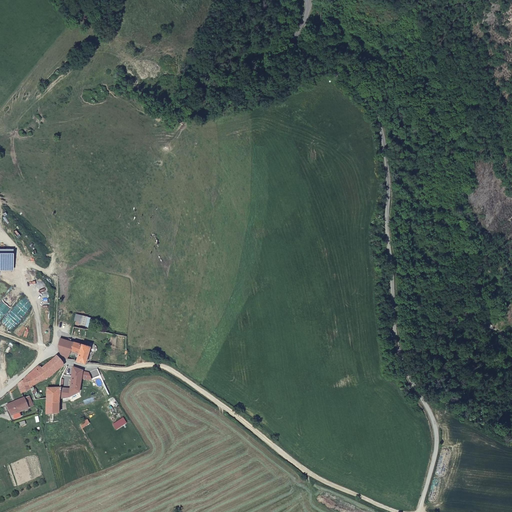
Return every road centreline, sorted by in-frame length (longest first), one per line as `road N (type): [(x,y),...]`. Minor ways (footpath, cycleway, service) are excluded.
road 1 (unclassified): [(419,511),(436,433),(395,340),(383,139),(358,93),(295,44),(306,0)]
road 2 (unclassified): [(396,511),(305,470),(166,369),(84,367),(50,349),(0,397)]
